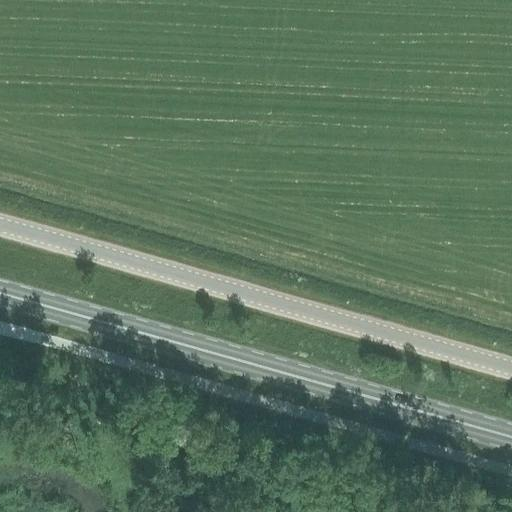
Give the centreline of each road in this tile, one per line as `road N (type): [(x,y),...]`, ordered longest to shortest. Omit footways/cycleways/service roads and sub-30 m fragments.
road 1 (unclassified): [(0,225),(511,370)]
road 2 (primary): [(511,436),(0,293)]
